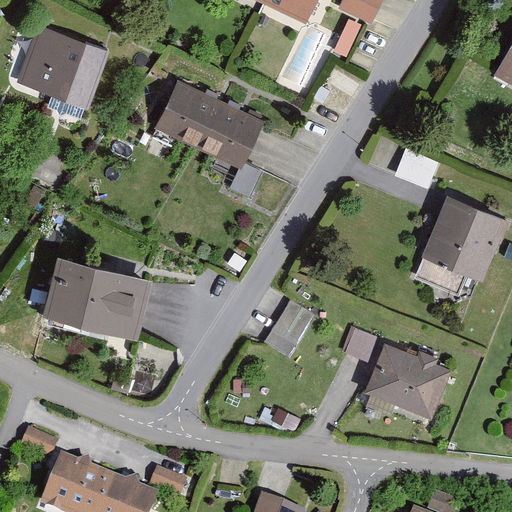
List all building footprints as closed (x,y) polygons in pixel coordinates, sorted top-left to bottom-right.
[(320,0),(253,0),(308,26),(320,0)] [(342,0),(339,8),(371,23),(381,0),(342,0)] [(363,25),(349,18),(334,51),(348,57),(363,25)] [(109,51),(39,26),(19,83),(89,108),(109,51)] [(511,52),(500,77),(511,82),(511,52)] [(266,124),(182,83),(159,129),(244,170),(266,124)] [(405,148),(395,175),(428,187),(438,160),(405,148)] [(511,223),(453,198),(427,257),(485,282),(511,223)] [(153,279),(59,256),(44,317),(138,339),(153,279)] [(316,316),(290,300),(263,341),(289,358),(316,316)] [(381,337),(355,327),(345,351),(370,362),(381,337)] [(454,370),(388,344),(368,394),(434,421),(454,370)] [(28,427),(21,446),(52,458),(59,439),(28,427)] [(152,511),(159,496),(61,457),(41,508),(50,511),(152,511)] [(157,466),(150,483),(181,496),(187,479),(157,466)] [(303,511),(265,499),(260,511),(303,511)]
